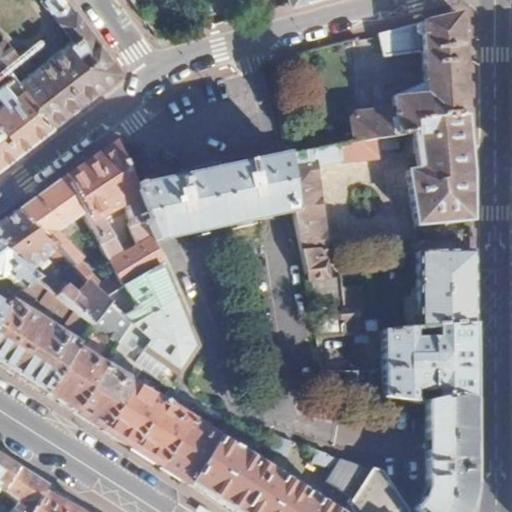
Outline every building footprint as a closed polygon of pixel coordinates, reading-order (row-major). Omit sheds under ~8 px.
[(37,0),(69,39),(13,83),(45,124),(116,70),(63,0),(37,0)] [(236,0),(217,0),(226,20),(244,15),(236,0)] [(401,56),(416,55),(419,95),(405,97),(404,88),(386,99),(387,107),(347,112),(344,120),(346,133),(301,140),(303,151),(387,137),(392,136),(410,131),(408,118),(461,114),(455,13),(417,21),(373,32),(374,39),(376,45),(400,42),(401,56)] [(0,65),(9,77),(16,71),(10,64),(12,55),(0,39),(0,65)] [(0,159),(45,124),(13,83),(9,77),(0,65),(0,159)] [(408,118),(410,131),(412,170),(403,172),(412,225),(406,226),(407,239),(435,236),(435,222),(468,218),(468,174),(461,114),(408,118)] [(280,155),(282,178),(289,209),(299,249),(322,247),(310,164),(335,159),(335,163),(375,156),(375,152),(393,149),(392,136),(387,137),(303,151),(280,155)] [(119,285),(160,262),(151,241),(130,190),(110,141),(58,179),(77,212),(110,270),(119,285)] [(158,183),(130,190),(151,241),(177,235),(274,212),(289,209),(282,178),(280,155),(270,157),(158,183)] [(58,179),(20,206),(13,211),(73,272),(82,280),(98,297),(119,285),(110,270),(97,280),(50,231),(77,212),(58,179)] [(13,211),(0,220),(0,255),(31,279),(39,286),(43,290),(64,307),(68,311),(83,324),(101,300),(98,297),(82,280),(69,293),(31,266),(46,254),(68,276),(73,272),(13,211)] [(322,247),(299,249),(304,279),(324,278),(322,247)] [(469,251),(414,252),(416,329),(432,328),(470,324),(469,251)] [(0,308),(4,303),(9,295),(31,279),(0,255),(0,308)] [(160,262),(119,285),(98,297),(101,300),(126,323),(174,296),(160,262)] [(39,286),(31,279),(9,295),(25,306),(39,286)] [(43,290),(36,302),(58,316),(64,307),(43,290)] [(174,296),(126,323),(144,340),(132,360),(139,365),(168,388),(195,347),(174,296)] [(75,338),(70,345),(42,392),(71,411),(126,323),(101,300),(83,324),(75,338)] [(70,345),(4,303),(0,308),(0,365),(42,392),(70,345)] [(83,324),(68,311),(58,328),(75,338),(83,324)] [(144,340),(126,323),(71,411),(100,429),(128,384),(139,365),(132,360),(144,340)] [(409,330),(378,331),(380,396),(410,401),(410,390),(433,391),(433,399),(455,397),(471,397),(470,324),(432,328),(433,338),(409,339),(409,330)] [(365,332),(350,333),(351,341),(365,340),(365,332)] [(354,369),(319,371),(321,388),(366,394),(364,383),(355,382),(354,369)] [(158,403),(128,384),(100,429),(128,447),(158,403)] [(168,388),(158,403),(128,447),(157,465),(185,419),(177,415),(186,402),(168,388)] [(433,399),(423,400),(424,491),(420,506),(413,511),(465,511),(466,511),(470,498),(472,481),(471,397),(455,397),(433,399)] [(201,413),(186,402),(177,415),(185,419),(201,413)] [(201,413),(185,419),(157,465),(186,483),(214,438),(224,421),(201,413)] [(268,436),(265,443),(268,450),(281,455),(284,452),(288,443),(268,436)] [(214,438),(186,483),(231,511),(333,511),(301,493),(303,488),(297,485),(295,489),(214,438)] [(309,461),(328,468),(321,481),(349,498),(367,470),(312,451),(309,461)] [(0,459),(0,484),(12,466),(0,459)] [(18,470),(12,466),(0,484),(0,492),(11,501),(7,508),(13,511),(24,511),(41,485),(18,470)] [(403,511),(380,475),(367,470),(349,498),(344,505),(349,511),(403,511)] [(84,511),(41,485),(24,511),(84,511)]
